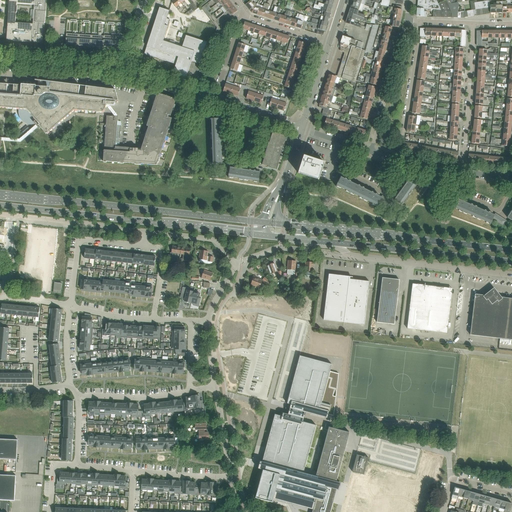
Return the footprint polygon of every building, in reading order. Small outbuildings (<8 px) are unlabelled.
[(43,43),(44,23),(45,23),(45,11),(45,0),(9,0),(7,29),(5,29),(5,33),(7,33),(6,40),(43,43)] [(178,0),(173,0),(171,2),(172,2),(172,3),(180,13),(182,11),(180,8),(181,8),(179,5),(181,4),(178,0)] [(178,0),(181,4),(182,3),(185,1),(193,12),(195,10),(191,4),(187,0),(178,0)] [(187,0),(191,4),(195,10),(197,8),(190,0),(187,0)] [(228,0),(221,0),(216,4),(220,9),(223,7),(230,1),(228,0)] [(251,0),(245,5),(250,11),(255,6),(257,4),(255,2),(254,4),(251,0)] [(417,0),(417,8),(424,9),(433,9),(436,10),(440,10),(441,10),(438,4),(436,0),(417,0)] [(446,0),(438,4),(441,10),(444,10),(448,10),(447,17),(452,18),(452,13),(448,4),(446,0)] [(483,0),(484,2),(474,3),(475,10),(476,10),(479,9),(482,9),(485,8),(490,7),(490,5),(490,3),(488,0),(483,0)] [(225,9),(223,11),(225,13),(234,6),(230,1),(223,7),(225,9)] [(362,11),(364,5),(353,1),(351,7),(362,11)] [(315,2),(314,8),(321,10),(322,9),(322,10),(330,12),(332,7),(315,2)] [(262,9),(259,8),(257,15),(261,16),(263,16),(265,10),(267,4),(264,3),(263,6),(262,9)] [(451,4),(448,4),(452,13),(452,18),(457,18),(458,13),(458,7),(458,4),(458,3),(457,3),(451,4)] [(252,13),(257,15),(259,8),(261,6),(257,4),(255,6),(250,11),(251,12),(252,13)] [(394,11),(393,15),(401,16),(402,7),(393,5),(393,7),(391,7),(390,11),(394,11)] [(236,9),(234,6),(225,13),(217,19),(214,21),(218,26),(229,18),(237,11),(236,9)] [(270,11),(268,18),(274,20),(278,7),(275,6),(273,12),(270,11)] [(144,54),(145,54),(147,55),(167,61),(168,62),(170,62),(176,64),(172,77),(176,79),(185,82),(191,62),(199,65),(207,42),(186,35),(182,47),(174,45),(169,43),(163,41),(166,31),(168,27),(170,20),(167,19),(169,11),(164,9),(160,8),(159,10),(147,44),(144,54)] [(351,8),(349,13),(364,18),(365,15),(357,13),(358,11),(351,8)] [(417,8),(417,16),(424,17),(427,17),(427,12),(424,11),(424,9),(417,8)] [(281,15),(279,22),(285,24),(289,11),(286,10),(285,13),(284,16),(281,15)] [(294,27),(295,27),(300,14),(297,14),(296,17),(296,16),(295,19),(292,19),(290,25),(294,27)] [(300,14),(295,27),(301,29),(303,22),(303,21),(305,16),(300,14)] [(320,19),(320,20),(328,22),(329,21),(330,18),(318,15),(314,14),(313,17),(320,19)] [(347,17),(347,18),(346,23),(360,28),(361,26),(361,25),(354,23),(355,21),(355,20),(347,17)] [(312,23),(314,24),(327,27),(328,22),(320,20),(313,19),(312,23)] [(248,31),(247,33),(250,34),(251,33),(253,34),(256,26),(250,24),(248,31)] [(316,34),(323,35),(324,31),(326,31),(326,30),(327,27),(314,24),(313,26),(313,27),(314,29),(316,29),(317,29),(316,34)] [(260,33),(262,27),(256,26),(253,34),(256,35),(257,32),(260,33)] [(392,29),(392,28),(385,26),(383,32),(390,34),(391,32),(392,29)] [(421,28),(420,37),(425,37),(425,35),(431,36),(431,29),(425,28),(425,29),(421,28)] [(267,29),(265,35),(264,38),(270,40),(271,37),(273,31),(267,29)] [(461,30),(455,30),(455,38),(458,38),(458,37),(460,37),(460,46),(465,46),(466,30),(461,30)] [(488,38),(488,31),(482,31),(477,31),(477,46),(488,46),(488,41),(482,41),(482,38),(488,38)] [(355,40),(343,36),(340,43),(341,43),(340,44),(341,44),(343,45),(344,44),(349,46),(350,42),(354,44),(355,40)] [(297,47),(304,49),(306,43),(299,41),(297,47)] [(207,42),(199,65),(204,66),(205,66),(212,44),(207,42)] [(237,49),(243,51),(247,53),(249,46),(239,43),(238,47),(237,49)] [(355,83),(363,57),(365,52),(366,51),(362,49),(352,46),(349,46),(344,44),(343,45),(341,44),(341,51),(346,52),(338,77),(352,82),(355,83)] [(236,52),(235,56),(241,58),(243,51),(237,49),(237,50),(236,52)] [(294,58),(300,60),(302,55),(294,52),(293,55),(294,55),(294,58)] [(383,59),(384,57),(375,55),(373,60),(376,61),(383,63),(384,59),(383,59)] [(233,62),(232,62),(233,62),(239,64),(241,58),(235,56),(233,59),(234,60),(233,62)] [(420,62),(435,64),(439,65),(440,63),(427,61),(428,58),(421,57),(420,62)] [(232,65),(230,69),(237,71),(239,64),(233,62),(232,65)] [(290,63),(289,67),(291,67),(290,70),(297,72),(299,66),(292,64),(290,63)] [(380,70),(381,69),(372,66),(371,68),(372,68),(371,72),(380,75),(381,70),(380,70)] [(338,77),(329,74),(327,81),(335,83),(336,80),(337,81),(338,77)] [(286,81),(293,83),(295,77),(288,75),(287,75),(286,77),(287,78),(286,81)] [(378,80),(366,76),(364,82),(376,85),(377,84),(377,85),(378,82),(377,82),(378,80)] [(38,122),(39,122),(40,125),(39,125),(40,126),(47,134),(74,110),(82,110),(96,111),(103,112),(107,105),(114,106),(115,103),(116,103),(116,102),(114,102),(114,101),(119,101),(116,93),(115,90),(108,89),(72,84),(51,78),(50,82),(35,80),(35,81),(38,81),(38,82),(37,82),(36,82),(36,83),(36,84),(36,85),(37,85),(37,86),(38,86),(0,83),(0,106),(12,108),(20,108),(20,112),(20,115),(21,117),(22,119),(24,121),(27,122),(29,123),(31,123),(34,123),(37,122),(38,121),(38,122)] [(427,87),(432,88),(434,88),(434,86),(427,85),(428,82),(417,80),(416,85),(427,87)] [(335,83),(327,81),(325,87),(332,89),(335,90),(339,92),(340,88),(334,86),(335,83)] [(225,84),(223,91),(231,94),(233,86),(225,84)] [(233,86),(231,94),(238,96),(241,89),(233,86)] [(249,90),(246,99),(254,101),(257,90),(250,87),(249,90)] [(323,93),(330,96),(333,97),(335,90),(332,89),(325,87),(323,93)] [(373,98),(374,92),(361,89),(360,91),(366,93),(366,96),(373,98)] [(257,90),(254,101),(261,103),(264,95),(265,92),(257,90)] [(119,117),(115,116),(107,116),(104,150),(103,151),(104,152),(102,152),(101,152),(101,154),(104,154),(103,161),(157,165),(172,118),(170,118),(170,116),(171,116),(176,99),(168,96),(167,95),(166,96),(157,93),(147,126),(149,127),(141,149),(141,152),(138,151),(138,149),(130,148),(130,147),(119,147),(120,142),(116,142),(117,121),(118,121),(119,117)] [(331,103),(333,97),(330,96),(323,93),(321,99),(328,102),(329,102),(331,103)] [(279,101),(277,109),(284,111),(288,100),(285,99),(280,97),(280,98),(279,101)] [(272,99),(269,106),(277,109),(279,101),(272,99)] [(319,105),(319,107),(324,109),(322,112),(328,114),(329,108),(327,108),(329,102),(328,102),(321,99),(319,105)] [(370,109),(372,103),(361,100),(360,103),(364,104),(363,107),(370,109)] [(367,119),(369,114),(358,111),(357,113),(361,114),(360,117),(367,119)] [(408,123),(414,124),(415,124),(417,117),(409,115),(408,123)] [(327,118),(326,118),(324,125),(328,126),(331,126),(333,120),(329,119),(329,120),(326,119),(327,118)] [(211,133),(211,134),(221,134),(221,130),(222,130),(222,128),(221,127),(221,125),(222,125),(222,123),(221,123),(221,119),(211,119),(211,120),(212,120),(212,133),(211,133)] [(334,128),(337,129),(339,123),(336,122),(337,122),(333,120),(331,126),(331,127),(334,127),(334,128)] [(414,124),(408,123),(407,131),(414,132),(415,124),(414,124)] [(347,132),(350,133),(352,127),(349,126),(350,126),(346,124),(344,131),(347,131),(347,132)] [(24,133),(30,128),(28,125),(22,130),(24,133)] [(359,129),(357,135),(360,135),(360,136),(364,137),(366,131),(359,129)] [(265,153),(266,154),(262,165),(267,166),(267,167),(270,168),(277,170),(278,165),(280,157),(281,158),(282,154),(283,154),(283,152),(284,148),(283,148),(286,140),(288,136),(281,133),(278,132),(278,133),(273,131),(269,142),(265,153)] [(222,138),(221,134),(211,134),(211,135),(212,135),(213,148),(212,148),(212,149),(222,149),(222,144),(223,144),(223,143),(222,142),(222,140),(223,140),(223,138),(222,138)] [(407,149),(410,150),(411,144),(408,143),(408,141),(405,140),(403,149),(407,150),(407,149)] [(212,164),(222,164),(223,164),(222,159),(223,159),(223,157),(222,157),(222,155),(223,155),(223,153),(222,153),(222,149),(212,149),(212,150),(213,150),(214,163),(212,163),(212,164)] [(324,163),(305,156),(304,156),(302,160),(298,173),(319,180),(324,163)] [(242,180),(243,180),(245,170),(241,169),(241,168),(239,168),(239,169),(236,168),(235,167),(234,168),(230,168),(228,178),(229,178),(230,177),(243,179),(242,180)] [(260,173),(259,172),(255,172),(256,171),(254,170),(253,171),(251,171),(251,170),(249,170),(249,171),(245,170),(243,180),(244,180),(244,179),(257,181),(257,182),(258,182),(258,181),(260,173)] [(408,180),(407,180),(408,181),(407,183),(406,182),(404,185),(405,186),(403,188),(410,193),(417,184),(418,184),(419,181),(418,180),(412,176),(412,175),(411,178),(410,177),(408,180)] [(349,193),(354,184),(352,183),(352,182),(349,180),(349,181),(347,180),(347,179),(344,177),(343,178),(341,177),(338,183),(337,184),(336,186),(337,187),(340,188),(341,187),(346,190),(346,191),(349,193)] [(363,200),(367,191),(365,189),(366,188),(363,187),(362,188),(360,187),(360,186),(357,184),(356,185),(354,184),(349,193),(350,193),(354,195),(354,194),(360,197),(359,198),(362,199),(363,200)] [(410,193),(403,188),(402,190),(401,189),(399,192),(399,193),(398,195),(397,194),(395,197),(396,198),(394,200),(395,200),(400,205),(401,205),(402,205),(404,203),(403,203),(410,193)] [(379,201),(381,197),(379,196),(379,195),(376,194),(376,193),(375,194),(373,193),(374,192),(373,192),(370,191),(370,192),(367,191),(363,200),(364,200),(367,202),(368,201),(373,203),(373,204),(376,206),(377,204),(378,205),(378,203),(379,201)] [(462,212),(466,203),(464,202),(465,201),(462,200),(461,201),(459,200),(459,199),(456,197),(455,198),(453,197),(450,203),(449,204),(449,205),(449,207),(450,207),(453,208),(454,207),(459,210),(459,211),(462,212)] [(476,218),(480,209),(478,208),(478,207),(475,206),(475,207),(472,206),(473,205),(470,203),(469,204),(466,203),(462,212),(463,213),(467,214),(467,213),(473,216),(472,217),(476,218)] [(492,219),(494,215),(492,214),(492,213),(489,212),(488,213),(486,212),(486,211),(483,209),(483,210),(480,209),(476,218),(477,219),(480,220),(481,219),(486,222),(486,223),(489,224),(490,225),(491,223),(492,221),(491,221),(492,219)] [(48,282),(58,258),(50,255),(52,250),(42,245),(38,256),(30,253),(26,264),(31,266),(28,274),(48,282)] [(170,252),(169,258),(177,259),(176,262),(179,262),(180,258),(177,258),(178,253),(180,254),(181,247),(172,246),(171,253),(170,252)] [(190,261),(191,255),(189,255),(190,249),(181,247),(180,254),(183,254),(183,259),(180,258),(179,262),(182,263),(182,260),(190,261)] [(208,251),(200,250),(199,259),(207,260),(208,251)] [(295,270),(296,261),(288,260),(287,274),(294,275),(294,277),(296,277),(295,284),(299,285),(300,274),(298,273),(295,273),(295,272),(295,270)] [(313,271),(314,262),(306,262),(305,276),(312,276),(312,278),(315,279),(315,280),(319,280),(319,274),(315,274),(315,275),(312,274),(313,271)] [(274,263),(267,266),(270,274),(277,271),(274,263)] [(201,277),(210,280),(213,273),(204,270),(201,277)] [(350,277),(351,277),(329,274),(323,320),(344,322),(350,279),(350,277)] [(258,288),(258,287),(259,288),(262,280),(254,277),(251,284),(256,286),(255,287),(256,288),(257,288),(258,288)] [(400,280),(399,280),(383,278),(382,277),(382,278),(377,322),(394,324),(400,280),(399,280),(400,280)] [(364,325),(368,295),(369,281),(350,279),(344,322),(364,325)] [(55,282),(54,292),(61,293),(62,283),(55,282)] [(421,286),(420,286),(414,285),(413,289),(412,288),(407,328),(420,330),(425,285),(422,285),(421,286)] [(420,330),(427,331),(447,333),(452,293),(450,293),(451,289),(432,287),(430,287),(428,287),(427,285),(425,285),(420,330)] [(184,301),(191,303),(193,292),(187,290),(188,288),(183,287),(181,293),(186,294),(184,301)] [(511,298),(501,297),(494,288),(484,295),(475,294),(470,335),(511,339),(511,298)] [(200,293),(193,292),(191,303),(197,304),(200,293)] [(83,317),(82,322),(91,323),(92,317),(92,315),(85,313),(85,317),(83,317)] [(102,329),(102,335),(111,336),(111,324),(106,323),(105,329),(102,329)] [(49,345),(50,350),(59,349),(59,344),(58,344),(58,342),(52,341),(52,345),(49,345)] [(172,343),(172,349),(175,349),(175,352),(176,352),(179,352),(182,352),(182,349),(184,349),(184,344),(172,343)] [(263,470),(255,498),(272,502),(273,499),(313,509),(312,511),(330,511),(333,503),(336,489),(339,490),(341,482),(336,481),(349,432),(329,427),(325,441),(316,476),(303,473),(316,425),(303,422),(305,415),(306,412),(312,414),(327,418),(328,414),(334,416),(339,374),(330,371),(332,364),(300,356),(287,403),(291,404),(289,411),(288,414),(283,413),(282,416),(275,414),(266,448),(262,461),(260,461),(258,468),(263,470)] [(199,395),(192,396),(192,397),(194,408),(194,410),(204,409),(203,403),(200,404),(199,395)] [(187,405),(184,405),(185,411),(188,411),(187,409),(194,408),(192,397),(186,398),(187,405)] [(132,414),(132,417),(142,417),(142,411),(138,411),(138,405),(133,404),(132,414)] [(145,411),(142,411),(142,417),(151,416),(151,415),(150,404),(144,405),(145,411)] [(206,430),(206,424),(195,424),(195,430),(199,430),(199,439),(204,439),(204,444),(207,444),(207,439),(208,439),(208,438),(209,438),(210,437),(210,435),(209,435),(208,435),(208,432),(204,432),(204,431),(204,430),(206,430)] [(0,458),(17,459),(18,440),(0,438),(0,458)] [(364,475),(368,460),(368,457),(357,454),(352,471),(363,474),(364,475)] [(32,478),(44,478),(45,464),(40,464),(40,474),(32,474),(32,478)] [(57,478),(57,484),(66,485),(66,483),(66,473),(60,472),(60,479),(57,478)] [(374,476),(370,493),(386,497),(387,494),(411,501),(409,507),(424,511),(433,482),(417,478),(416,483),(394,478),(394,476),(378,472),(377,477),(374,476)] [(8,502),(8,500),(15,501),(16,479),(16,476),(16,475),(0,474),(0,511),(9,511),(10,502),(8,502)] [(119,486),(119,488),(128,489),(128,483),(125,482),(126,476),(120,476),(120,486),(119,486)] [(180,488),(180,494),(183,494),(189,494),(190,482),(190,481),(183,481),(183,488),(180,488)] [(190,482),(189,494),(198,495),(198,489),(195,489),(195,483),(190,482)] [(207,483),(206,495),(213,496),(216,496),(216,490),(213,490),(213,483),(207,482),(207,483)] [(198,489),(198,495),(206,495),(207,483),(201,483),(201,489),(198,489)] [(460,487),(460,488),(457,487),(455,486),(451,498),(457,499),(458,496),(460,487)] [(478,505),(481,493),(480,494),(478,493),(478,492),(476,492),(473,500),(472,504),(478,505)] [(483,507),(484,503),(486,495),(486,496),(483,495),(483,494),(481,493),(478,505),(483,507)] [(499,508),(502,499),(501,500),(498,499),(499,498),(496,498),(494,506),(493,510),(498,511),(499,508)] [(504,509),(503,511),(509,511),(510,511),(511,503),(509,502),(509,501),(507,501),(504,509)]
